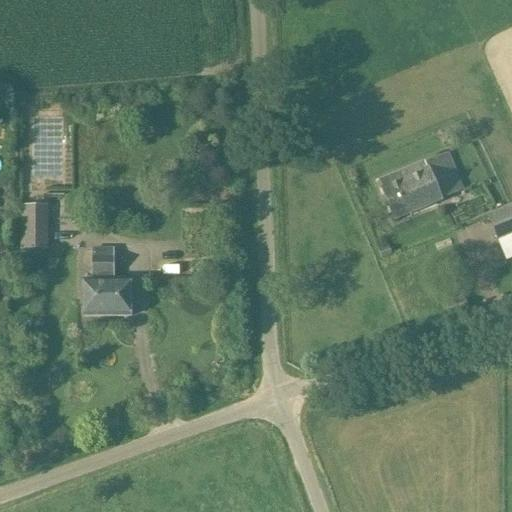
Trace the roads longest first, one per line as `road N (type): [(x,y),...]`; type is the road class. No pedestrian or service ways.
road 1 (unclassified): [(279,399),(263,217),(261,0)]
road 2 (unclassified): [(0,499),(279,399)]
road 3 (unclassified): [(279,399),(511,324)]
